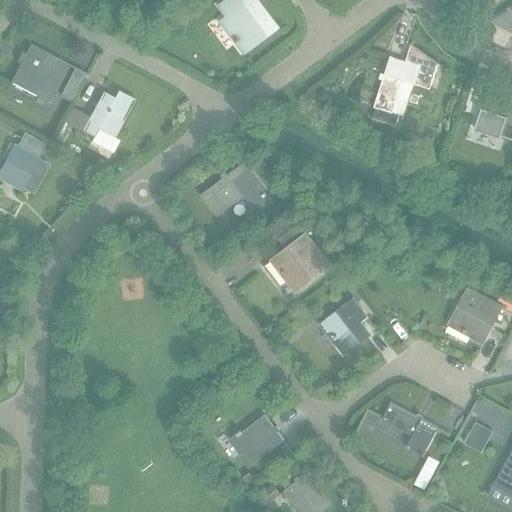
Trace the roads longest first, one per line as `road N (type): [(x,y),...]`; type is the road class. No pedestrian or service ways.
road 1 (residential): [(319,423),(140,184)]
road 2 (residential): [(140,184),(66,246),(42,281),(32,413)]
road 3 (residential): [(0,22),(14,7),(41,6),(200,93),(223,117)]
road 4 (residential): [(319,423),(410,359),(429,359),(473,382)]
road 5 (residential): [(331,34),(223,117)]
